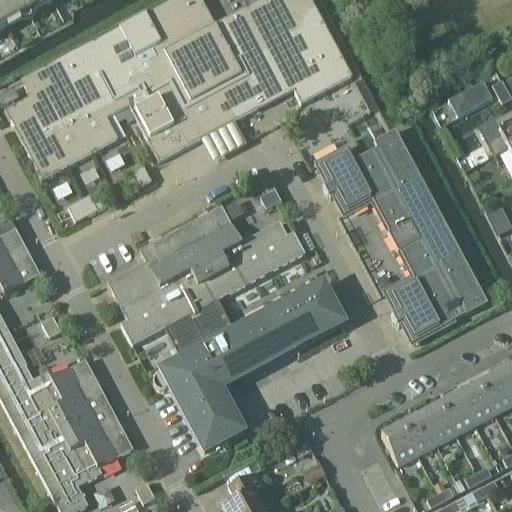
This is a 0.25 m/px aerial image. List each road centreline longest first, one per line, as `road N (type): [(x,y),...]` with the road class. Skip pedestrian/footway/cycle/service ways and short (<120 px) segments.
road 1 (residential): [(393,387),(273,152),(61,266)]
road 2 (residential): [(189,511),(61,266)]
road 3 (residential): [(369,511),(332,436),(393,387)]
road 4 (residential): [(393,387),(510,328)]
road 5 (residential): [(61,266),(0,156)]
